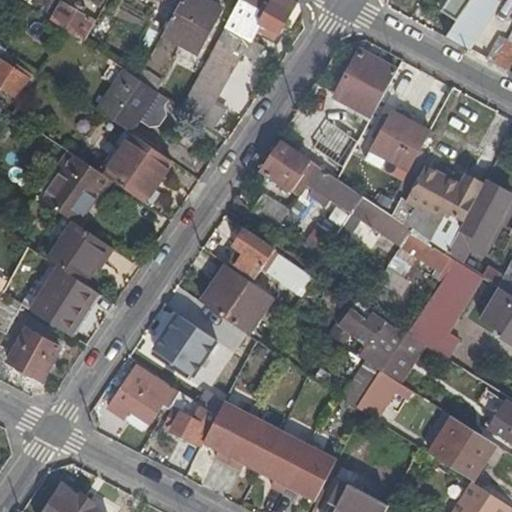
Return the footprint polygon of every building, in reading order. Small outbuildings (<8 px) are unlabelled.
[(218,7),(205,0),(177,0),(158,35),(192,54),(218,7)] [(290,0),(234,0),(178,108),(210,129),(220,108),(212,104),(236,57),(242,60),(245,54),(249,56),(256,42),(248,38),(257,22),(275,32),(292,1),(290,0)] [(443,0),(438,8),(452,17),(464,0),(443,0)] [(511,0),(464,0),(452,17),(440,33),(465,47),(497,0),(511,0),(511,25),(493,62),(506,69),(511,57),(511,0)] [(63,31),(78,41),(89,21),(78,14),(82,8),(71,1),(67,7),(60,2),(48,20),(63,31)] [(333,94),(370,115),(394,71),(357,51),(333,94)] [(26,77),(0,61),(0,88),(14,97),(26,77)] [(392,91),(422,107),(436,81),(406,65),(392,91)] [(120,69),(93,111),(126,133),(134,121),(146,127),(153,128),(162,115),(160,107),(149,100),(154,92),(134,78),(120,69)] [(15,105),(7,117),(17,123),(36,135),(44,122),(15,105)] [(369,146),(408,167),(420,145),(428,130),(389,108),(369,146)] [(306,140),(347,162),(360,137),(319,116),(306,140)] [(7,117),(0,128),(0,147),(1,148),(17,123),(7,117)] [(133,138),(124,151),(160,175),(169,162),(133,138)] [(336,178),(281,141),(261,170),(286,186),(293,175),(313,189),(308,197),(324,208),(329,199),(350,213),(339,229),(350,236),(360,220),(402,248),(391,264),(405,273),(416,257),(434,270),(443,258),(407,234),(411,229),(384,211),(336,178)] [(408,167),(384,211),(411,229),(442,250),(451,233),(473,193),(478,184),(459,174),(454,182),(423,166),(412,187),(407,184),(426,149),(420,145),(408,167)] [(124,151),(106,180),(121,190),(123,187),(144,201),(160,175),(124,151)] [(68,155),(38,203),(71,224),(79,230),(102,196),(96,192),(105,179),(68,155)] [(142,203),(144,201),(123,187),(121,190),(142,203)] [(288,210),(260,193),(248,211),(277,228),(288,210)] [(473,193),(451,233),(462,239),(458,245),(474,254),(499,207),(473,193)] [(71,224),(46,261),(49,263),(80,284),(105,246),(79,230),(71,224)] [(332,237),(312,224),(300,244),(320,257),(332,237)] [(287,259),(243,229),(233,243),(244,250),(235,262),(254,275),(264,259),(280,270),(287,259)] [(29,251),(5,294),(22,306),(24,307),(49,263),(46,261),(29,251)] [(454,311),(479,274),(479,273),(454,258),(442,275),(439,280),(428,295),(454,311)] [(495,284),(503,269),(487,259),(479,273),(479,274),(495,284)] [(271,294),(225,262),(200,300),(246,331),(271,294)] [(511,267),(506,264),(503,269),(495,284),(497,285),(511,294),(511,267)] [(442,275),(434,270),(431,275),(439,280),(442,275)] [(402,290),(381,276),(373,287),(395,301),(402,290)] [(60,278),(35,314),(73,340),(98,303),(60,278)] [(511,294),(497,285),(477,318),(501,333),(502,332),(511,338),(511,294)] [(22,306),(5,294),(3,298),(0,302),(0,331),(6,335),(22,306)] [(442,329),(454,311),(428,295),(403,332),(440,354),(452,336),(442,329)] [(403,332),(351,296),(333,322),(359,341),(354,349),(373,362),(372,364),(378,369),(387,356),(378,349),(385,340),(394,346),(403,332)] [(214,338),(177,314),(156,347),(193,371),(214,338)] [(60,347),(26,329),(8,361),(42,379),(60,347)] [(220,371),(236,380),(256,343),(239,335),(230,352),(225,350),(221,357),(226,360),(220,371)] [(180,392),(154,374),(152,377),(135,365),(106,407),(122,418),(130,408),(150,422),(161,406),(167,410),(173,401),(180,392)] [(203,441),(216,417),(197,404),(180,392),(173,401),(196,414),(192,420),(173,410),(164,426),(201,446),(203,441)] [(197,404),(216,417),(225,401),(207,392),(204,399),(200,397),(197,404)] [(252,415),(225,401),(216,417),(203,441),(219,449),(215,456),(228,463),(252,415)] [(423,424),(389,403),(380,418),(414,438),(423,424)] [(258,470),(279,429),(252,415),(228,463),(239,469),(243,462),(258,470)] [(493,441),(452,415),(429,453),(470,478),(493,441)] [(370,461),(382,442),(359,426),(346,445),(370,461)] [(282,491),(307,443),(279,429),(258,470),(274,478),(270,484),(282,491)] [(313,498),(334,458),(307,443),(282,491),(295,497),(298,491),(313,498)] [(509,511),(511,508),(511,503),(472,479),(452,511),(509,511)] [(328,511),(382,511),(388,502),(346,480),(328,511)]
